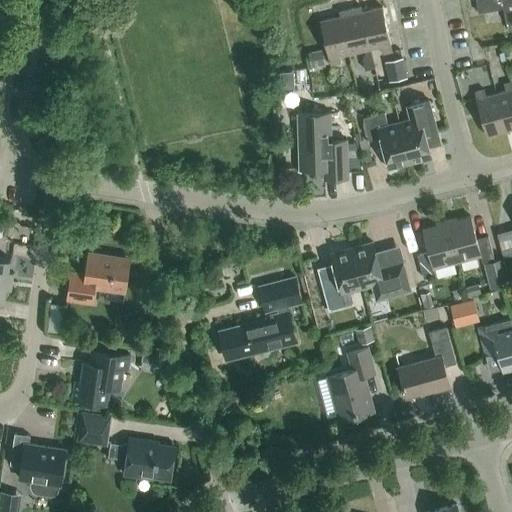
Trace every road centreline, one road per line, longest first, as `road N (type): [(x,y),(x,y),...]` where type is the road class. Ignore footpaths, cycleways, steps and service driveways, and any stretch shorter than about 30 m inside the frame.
road 1 (residential): [(471,175),(295,214),(54,179)]
road 2 (tertiary): [(221,511),(482,438)]
road 3 (residential): [(0,412),(25,388),(54,179)]
road 4 (residential): [(54,179),(11,171),(36,0)]
road 5 (residential): [(471,175),(430,0)]
